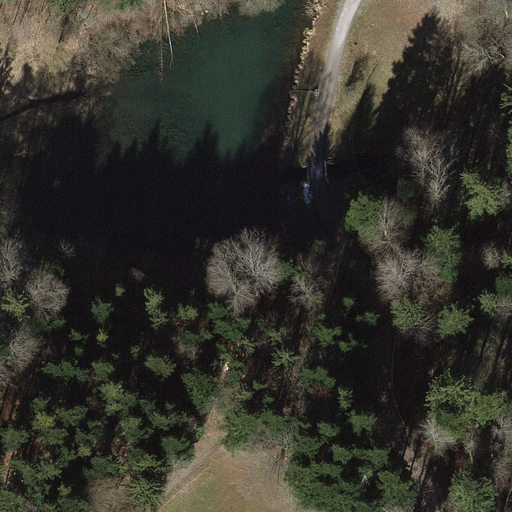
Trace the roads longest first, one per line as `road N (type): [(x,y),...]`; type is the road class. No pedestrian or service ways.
road 1 (track): [(447,511),(354,325),(314,205),(309,169),(354,0)]
road 2 (track): [(232,438),(310,366),(329,336),(338,277)]
